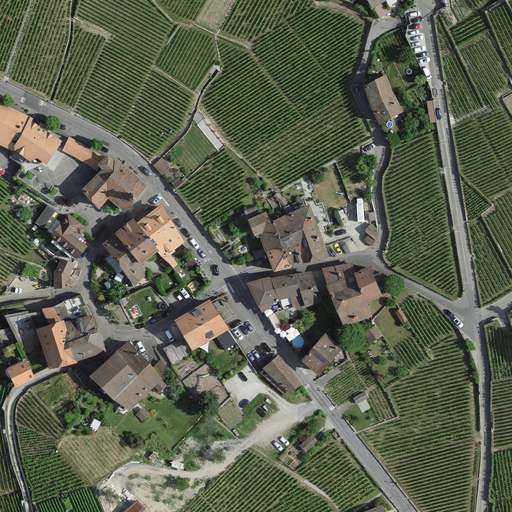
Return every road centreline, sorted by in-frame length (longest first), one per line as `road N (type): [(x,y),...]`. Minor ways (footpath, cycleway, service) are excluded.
road 1 (unclassified): [(475,318),(424,0)]
road 2 (tertiary): [(410,511),(234,281)]
road 3 (residential): [(407,17),(380,25),(358,81),(385,146),(377,191),(383,230),(371,258)]
road 4 (tertiary): [(165,189),(100,136),(0,86)]
road 5 (unclassified): [(481,511),(487,456),(475,318)]
road 6 (residential): [(116,338),(85,273),(119,221),(165,189)]
road 7 (residential): [(371,258),(234,281)]
road 8 (residential): [(234,281),(144,336),(116,338)]
road 9 (residential): [(116,338),(111,356),(48,376),(16,397)]
road 10 (residential): [(475,318),(371,258)]
